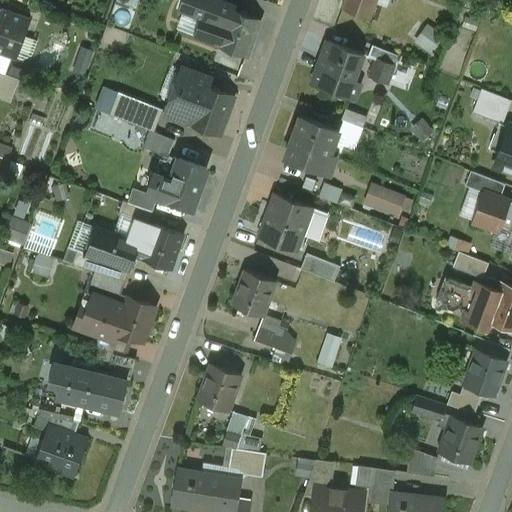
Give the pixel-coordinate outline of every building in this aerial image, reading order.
[(220,0),(183,0),(180,8),(201,16),(195,35),(218,44),(217,46),(247,58),(261,21),(233,11),(235,5),(220,0)] [(376,0),(344,0),(341,9),(369,19),(376,0)] [(30,19),(3,10),(0,17),(0,52),(16,58),(30,19)] [(106,48),(124,53),(130,31),(112,26),(106,48)] [(358,52),(329,41),(313,84),(342,95),(348,78),(358,52)] [(75,70),(87,74),(95,49),(83,45),(75,70)] [(397,55),(372,45),(367,57),(375,60),(393,67),(397,55)] [(393,67),(375,60),(369,77),(386,84),(393,67)] [(207,79),(180,69),(164,112),(190,121),(189,123),(220,134),(233,97),(205,87),(207,79)] [(19,80),(0,72),(0,93),(12,99),(14,93),(19,80)] [(348,78),(342,95),(353,99),(359,82),(348,78)] [(32,85),(19,80),(14,93),(27,98),(32,85)] [(511,100),(481,88),(473,112),(503,123),(511,100)] [(163,110),(118,92),(109,115),(150,131),(154,132),(163,110)] [(367,117),(346,108),(341,119),(362,128),(367,117)] [(337,129),(301,116),(285,159),(314,170),(321,150),(329,153),(336,135),(335,134),(337,129)] [(341,119),(338,127),(337,129),(335,134),(336,135),(357,143),(362,128),(341,119)] [(413,127),(423,138),(432,129),(423,119),(413,127)] [(511,125),(510,124),(494,166),(511,172),(511,125)] [(154,132),(150,131),(143,148),(168,157),(175,140),(154,132)] [(0,152),(7,156),(12,146),(0,140),(0,152)] [(329,153),(321,150),(314,170),(328,175),(336,156),(329,153)] [(10,161),(0,157),(0,175),(4,177),(10,161)] [(206,169),(179,160),(172,179),(164,199),(192,209),(206,169)] [(505,184),(471,171),(465,185),(484,193),(484,192),(500,198),(505,184)] [(172,179),(155,173),(147,193),(164,199),(172,179)] [(402,206),(412,209),(416,196),(372,181),(364,202),(399,214),(402,206)] [(326,182),(321,196),(340,201),(344,187),(326,182)] [(313,207),(273,192),(257,236),(297,250),(313,207)] [(511,202),(500,198),(484,192),(484,193),(474,221),(498,230),(496,236),(507,240),(511,225),(511,202)] [(153,211),(123,201),(118,215),(148,225),(153,211)] [(183,234),(155,224),(147,245),(148,246),(143,258),(171,268),(183,234)] [(147,245),(97,227),(87,255),(128,270),(130,271),(135,256),(143,258),(148,246),(147,245)] [(489,263),(459,251),(453,266),(483,278),(489,263)] [(50,275),(55,257),(39,253),(34,271),(50,275)] [(340,266),(306,253),(300,268),(334,281),(340,266)] [(128,270),(87,256),(83,267),(95,271),(125,280),(128,270)] [(276,280),(245,269),(232,305),(263,316),(276,280)] [(125,280),(95,271),(91,285),(121,294),(125,280)] [(497,288),(475,280),(472,286),(452,279),(444,302),(446,303),(448,308),(453,310),(458,307),(464,309),(460,319),(488,329),(491,321),(511,328),(511,285),(500,281),(497,288)] [(117,303),(93,294),(87,310),(81,307),(75,325),(98,333),(93,346),(99,348),(104,349),(108,337),(114,339),(115,338),(117,331),(108,327),(117,303)] [(157,307),(128,296),(124,305),(117,303),(108,327),(117,331),(118,332),(144,341),(157,307)] [(293,339),(259,327),(255,337),(289,349),(293,339)] [(327,333),(323,362),(337,364),(341,335),(327,333)] [(130,343),(115,338),(114,339),(108,337),(104,349),(114,353),(125,356),(130,343)] [(104,349),(99,348),(95,362),(110,366),(114,353),(104,349)] [(477,349),(464,385),(460,394),(479,402),(483,392),(494,396),(507,360),(477,349)] [(125,356),(114,353),(110,366),(107,376),(127,380),(127,381),(129,381),(136,359),(125,356)] [(107,376),(55,363),(48,392),(78,399),(87,402),(86,403),(119,410),(127,381),(127,380),(107,376)] [(241,374),(211,363),(198,397),(197,398),(229,410),(229,409),(229,408),(241,374)] [(460,394),(452,391),(447,405),(474,414),(479,402),(460,394)] [(78,399),(49,392),(46,402),(42,401),(40,413),(40,412),(73,421),(73,420),(78,399)] [(447,406),(416,396),(412,411),(441,421),(439,427),(447,430),(452,416),(445,413),(447,406)] [(73,421),(40,412),(40,413),(35,427),(47,431),(49,426),(74,435),(79,422),(73,420),(73,421)] [(262,439),(242,434),(248,416),(234,412),(227,429),(241,434),(235,449),(240,450),(250,451),(259,452),(262,439)] [(483,427),(452,416),(447,430),(439,452),(469,463),(483,427)] [(74,435),(49,426),(47,431),(36,460),(74,473),(87,440),(74,435)] [(235,449),(226,448),(223,466),(237,469),(240,450),(235,449)] [(437,457),(413,448),(405,473),(430,476),(437,457)] [(250,451),(240,450),(237,469),(247,471),(250,451)] [(259,452),(250,451),(247,471),(246,475),(262,477),(266,453),(259,452)] [(335,462),(316,460),(304,495),(319,497),(321,487),(331,489),(335,462)] [(373,468),(359,466),(359,467),(357,485),(370,487),(371,482),(373,468)] [(395,471),(373,468),(371,482),(394,486),(395,471)] [(241,479),(177,469),(172,505),(218,511),(234,511),(236,501),(238,501),(241,479)] [(394,486),(371,482),(370,487),(368,502),(389,505),(391,494),(391,493),(393,493),(394,486)] [(331,489),(321,487),(319,497),(317,510),(313,510),(312,511),(361,511),(364,493),(331,489)] [(443,501),(408,497),(408,495),(393,493),(391,493),(391,494),(389,505),(388,511),(442,511),(444,499),(443,501)] [(238,501),(236,501),(234,511),(249,511),(251,503),(238,501)]
